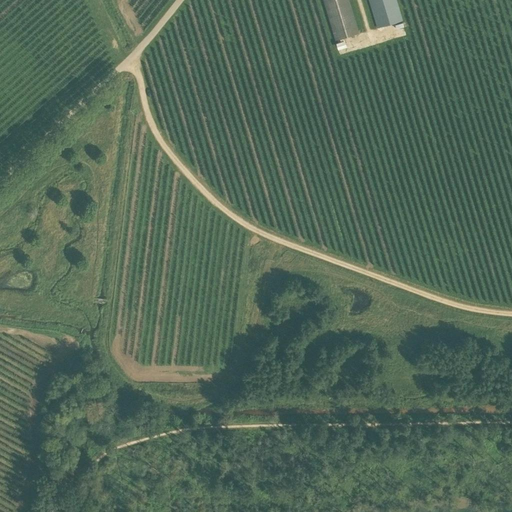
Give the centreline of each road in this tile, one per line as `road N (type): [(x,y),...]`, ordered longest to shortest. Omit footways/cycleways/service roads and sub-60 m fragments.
road 1 (unclassified): [(0,181),(179,0)]
road 2 (track): [(279,240),(238,221),(183,171),(153,129),(132,56)]
road 3 (track): [(511,315),(450,304),(279,240)]
